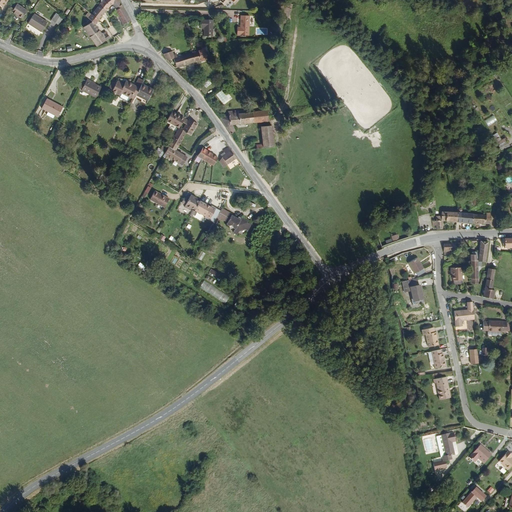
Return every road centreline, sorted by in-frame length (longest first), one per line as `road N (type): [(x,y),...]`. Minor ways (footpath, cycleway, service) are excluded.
road 1 (tertiary): [(330,280),(195,393),(52,471),(0,510)]
road 2 (secondary): [(330,280),(207,107),(143,46)]
road 3 (residential): [(511,435),(472,424),(463,412),(441,292)]
road 4 (secondary): [(143,46),(48,64),(0,46)]
